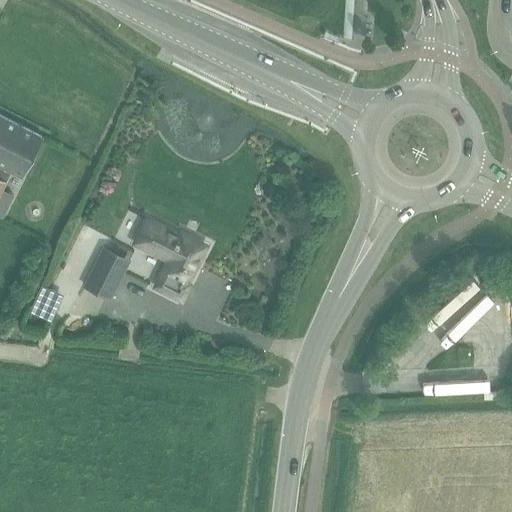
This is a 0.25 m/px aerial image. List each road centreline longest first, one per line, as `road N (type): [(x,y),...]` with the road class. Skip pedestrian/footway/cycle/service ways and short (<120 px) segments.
road 1 (secondary): [(284,511),(300,399),(350,278)]
road 2 (secondary): [(291,83),(114,0)]
